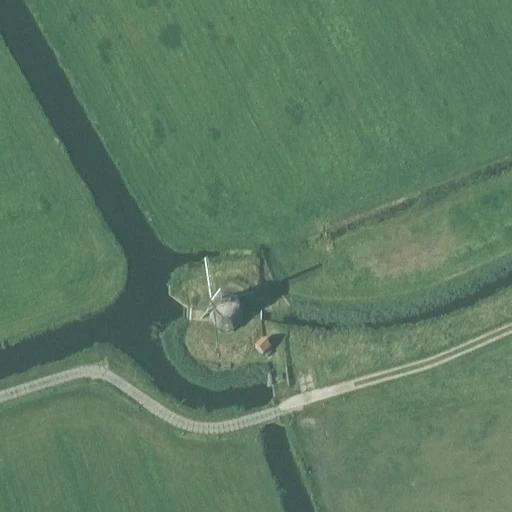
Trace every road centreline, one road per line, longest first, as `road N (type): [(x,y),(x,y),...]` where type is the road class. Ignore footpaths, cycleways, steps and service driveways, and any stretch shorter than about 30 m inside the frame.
road 1 (track): [(0,397),(84,371),(203,430),(423,366),(511,328)]
road 2 (track): [(511,249),(413,290),(278,295)]
